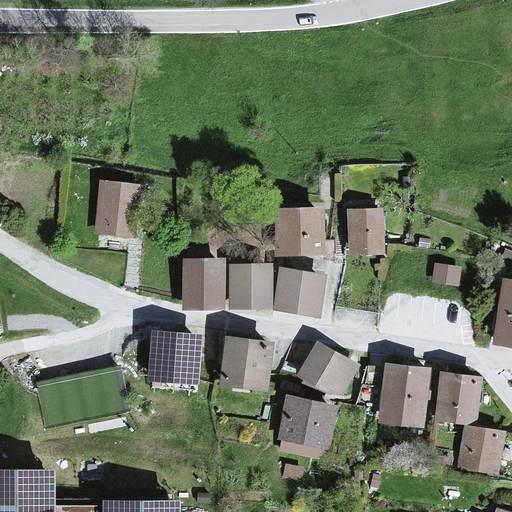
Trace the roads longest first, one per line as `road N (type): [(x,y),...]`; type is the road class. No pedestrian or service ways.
road 1 (residential): [(0,239),(69,283),(155,315),(511,363)]
road 2 (tertiary): [(393,0),(304,14),(0,18)]
